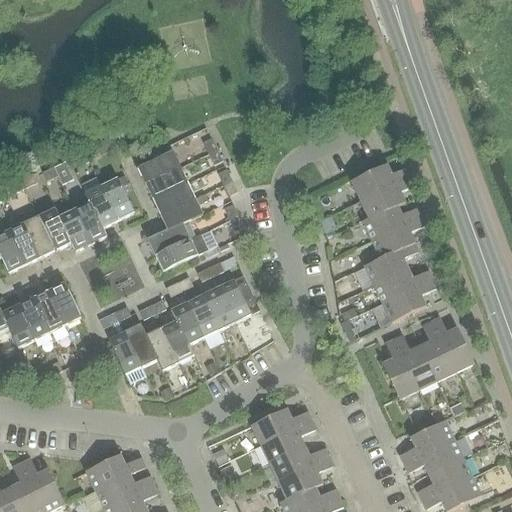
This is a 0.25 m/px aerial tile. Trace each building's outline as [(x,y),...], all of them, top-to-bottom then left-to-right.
[(204,144),(209,155),(218,151),(213,140),(204,144)] [(100,154),(96,145),(84,151),(89,159),(100,154)] [(84,151),(73,156),(77,165),(89,159),(84,151)] [(215,167),(224,162),(218,151),(209,155),(215,167)] [(145,187),(180,170),(173,154),(137,171),(145,187)] [(59,177),(70,172),(66,163),(54,169),(59,177)] [(361,202),(412,177),(408,169),(393,176),(388,166),(352,183),(361,202)] [(54,169),(43,174),(47,183),(59,177),(54,169)] [(145,187),(153,203),(188,185),(180,170),(145,187)] [(219,175),(224,186),(233,182),(228,171),(219,175)] [(37,184),(35,178),(33,175),(22,181),(26,189),(37,184)] [(401,194),(409,190),(417,186),(412,177),(361,202),(370,220),(405,203),(401,194)] [(26,189),(22,181),(11,186),(15,195),(26,189)] [(117,181),(101,188),(119,224),(134,216),(117,181)] [(224,186),(230,198),(239,193),(233,182),(224,186)] [(196,201),(188,185),(153,203),(160,218),(196,201)] [(85,197),(89,205),(90,204),(103,232),(119,224),(101,188),(85,197)] [(160,218),(167,233),(168,234),(183,226),(203,217),(196,201),(160,218)] [(372,242),(422,218),(418,209),(402,217),(398,208),(406,204),(405,203),(370,220),(363,223),(372,242)] [(107,240),(103,232),(90,204),(89,205),(74,212),(91,247),(107,240)] [(226,210),(231,222),(240,217),(234,206),(226,210)] [(71,246),(59,219),(54,211),(39,218),(56,254),(70,247),(71,246)] [(91,247),(74,212),(59,219),(71,246),(70,247),(75,255),(91,247)] [(237,233),(245,229),(240,217),(231,222),(237,233)] [(56,254),(39,218),(23,226),(40,261),(56,254)] [(411,234),(427,227),(422,218),(372,242),(381,260),(416,244),(411,234)] [(40,261),(23,226),(7,234),(24,269),(40,261)] [(147,243),(155,259),(191,242),(183,226),(168,234),(167,233),(147,243)] [(24,269),(7,234),(0,237),(0,258),(9,277),(24,269)] [(191,243),(191,242),(155,259),(163,275),(208,253),(201,238),(191,243)] [(420,253),(416,244),(381,260),(365,268),(374,287),(409,270),(404,260),(420,253)] [(210,269),(214,278),(225,273),(221,264),(210,269)] [(333,283),(334,282),(348,276),(343,266),(333,271),(331,272),(333,283)] [(210,269),(199,275),(203,283),(214,278),(210,269)] [(409,270),(374,287),(383,305),(434,281),(429,272),(413,280),(409,270)] [(194,288),(190,279),(179,284),(183,293),(194,288)] [(219,290),(236,325),(259,314),(243,279),(234,283),(219,290)] [(434,281),(383,305),(392,324),(427,307),(422,297),(437,289),(434,281)] [(179,284),(168,290),(172,298),(183,293),(179,284)] [(48,293),(65,328),(81,321),(64,285),(48,293)] [(203,298),(220,333),(236,325),(219,290),(203,298)] [(48,293),(32,301),(50,336),(65,328),(48,293)] [(187,305),(204,341),(220,333),(203,298),(187,305)] [(32,301),(17,308),(34,344),(50,336),(32,301)] [(167,311),(163,302),(152,308),(156,316),(167,311)] [(171,313),(176,323),(188,348),(189,348),(204,341),(187,305),(171,313)] [(17,308),(2,315),(1,316),(8,332),(18,352),(34,344),(17,308)] [(144,322),(156,316),(152,308),(140,313),(144,322)] [(116,314),(120,323),(132,317),(128,309),(116,314)] [(0,311),(0,335),(8,332),(1,316),(2,315),(0,311)] [(353,311),(341,316),(344,324),(347,322),(356,318),(353,311)] [(116,314),(105,320),(109,328),(120,323),(116,314)] [(440,319),(431,323),(456,374),(475,365),(458,330),(448,334),(440,319)] [(344,324),(340,326),(345,336),(350,334),(352,333),(347,322),(344,324)] [(176,323),(161,331),(178,367),(194,359),(189,348),(188,348),(176,323)] [(430,343),(420,348),(437,383),(456,374),(431,323),(423,327),(430,343)] [(124,335),(141,371),(157,364),(145,338),(146,338),(141,327),(124,335)] [(161,331),(146,338),(145,338),(157,364),(162,374),(178,367),(161,331)] [(125,378),(141,371),(124,335),(109,343),(125,378)] [(419,392),(437,383),(420,348),(411,352),(403,336),(394,341),(419,392)] [(400,401),(419,392),(394,341),(386,345),(393,361),(382,366),(400,401)] [(18,356),(6,362),(15,381),(27,375),(18,356)] [(83,363),(87,371),(98,366),(94,357),(83,363)] [(83,363),(72,368),(76,377),(87,371),(83,363)] [(48,370),(52,378),(64,373),(59,364),(48,370)] [(214,365),(205,369),(210,379),(219,375),(214,365)] [(37,375),(41,384),(52,378),(48,370),(37,375)] [(169,390),(160,394),(164,403),(173,399),(169,390)] [(261,447),(313,422),(309,413),(293,421),(288,411),(252,428),(261,447)] [(301,439),(317,431),(313,422),(261,447),(270,465),(306,448),(301,439)] [(401,457),(405,466),(455,441),(446,422),(412,439),(417,449),(401,457)] [(455,441),(405,466),(409,474),(425,467),(430,477),(464,460),(455,441)] [(279,484),(331,459),(326,450),(310,458),(306,448),(270,465),(279,484)] [(222,452),(213,456),(219,468),(228,464),(222,452)] [(96,493),(131,476),(146,469),(142,459),(126,467),(121,457),(87,473),(96,493)] [(319,475),(327,471),(335,468),(331,459),(279,484),(287,502),(288,503),(316,489),(324,486),(319,475)] [(464,460),(430,477),(434,486),(419,494),(423,503),(473,479),(464,460)] [(31,461),(23,465),(45,511),(53,511),(65,506),(49,472),(38,477),(31,461)] [(45,511),(23,465),(13,470),(21,485),(12,490),(22,511),(45,511)] [(231,468),(219,473),(226,488),(237,483),(231,468)] [(155,486),(151,478),(135,485),(131,476),(96,493),(105,510),(155,486)] [(473,479),(423,503),(427,511),(443,504),(446,511),(451,511),(482,497),(473,479)] [(159,495),(155,486),(105,510),(105,511),(147,511),(143,503),(159,495)] [(284,511),(315,511),(341,500),(336,491),(320,498),(316,489),(288,503),(287,502),(281,505),(284,511)] [(22,511),(12,490),(2,495),(0,491),(0,511),(22,511)] [(336,511),(345,508),(341,500),(315,511),(336,511)]
